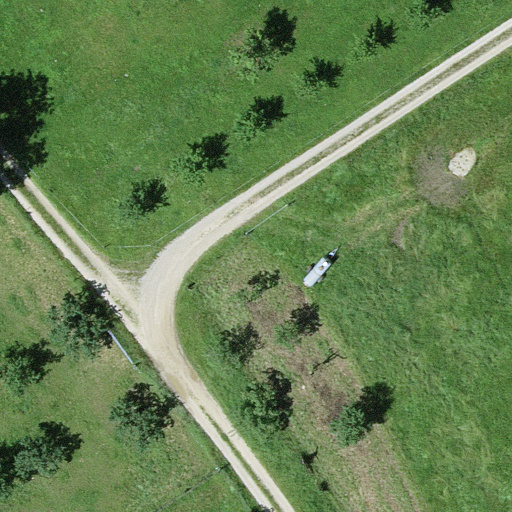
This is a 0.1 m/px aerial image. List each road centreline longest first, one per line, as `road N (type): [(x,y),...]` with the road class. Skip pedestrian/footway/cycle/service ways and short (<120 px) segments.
road 1 (track): [(151,328),(172,269),(210,226),(511,35)]
road 2 (track): [(0,151),(151,328)]
road 3 (track): [(284,511),(151,328)]
